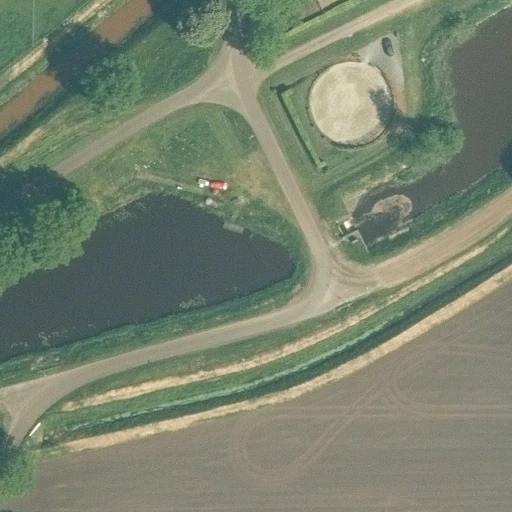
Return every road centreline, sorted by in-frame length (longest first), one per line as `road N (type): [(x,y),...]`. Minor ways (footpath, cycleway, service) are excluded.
road 1 (unclassified): [(0,463),(37,395),(274,322),(335,291),(235,82)]
road 2 (unclassified): [(0,220),(235,82)]
road 3 (track): [(235,82),(415,0)]
road 4 (track): [(511,204),(392,275),(335,291)]
